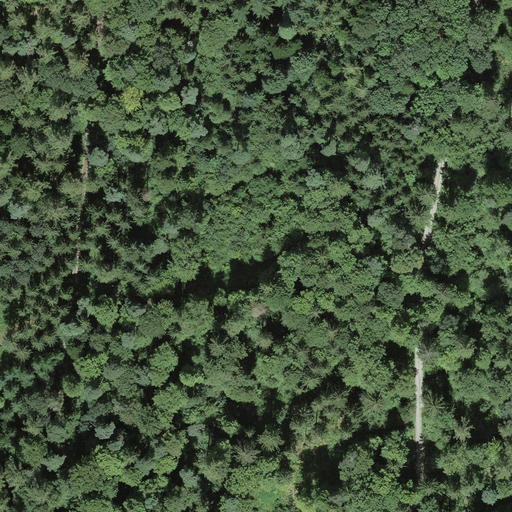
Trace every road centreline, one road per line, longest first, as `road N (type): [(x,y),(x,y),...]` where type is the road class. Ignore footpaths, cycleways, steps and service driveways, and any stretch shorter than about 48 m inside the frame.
road 1 (track): [(477,0),(435,172),(419,303),(420,511)]
road 2 (track): [(100,0),(59,417),(86,511)]
